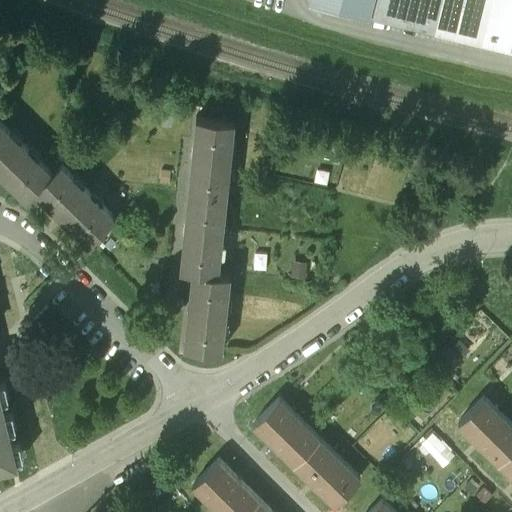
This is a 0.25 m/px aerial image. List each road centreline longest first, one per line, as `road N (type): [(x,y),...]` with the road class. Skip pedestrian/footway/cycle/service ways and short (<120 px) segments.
road 1 (residential): [(203,410),(397,271),(478,238),(511,236)]
road 2 (residential): [(0,212),(203,410)]
road 3 (residential): [(30,511),(203,410)]
road 4 (residential): [(308,511),(203,410)]
